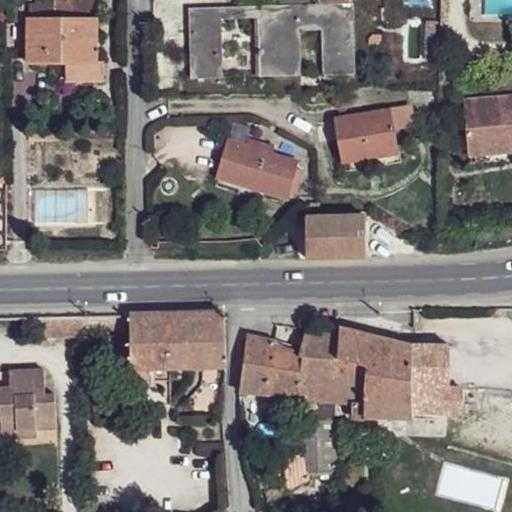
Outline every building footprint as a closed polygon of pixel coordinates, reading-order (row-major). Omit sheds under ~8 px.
[(255,18),(257,77),(300,75),(299,30),(323,29),(324,74),(354,73),(352,5),(350,5),(349,0),(327,0),(328,5),(318,6),(317,0),(279,0),(280,7),(255,8),(255,18)] [(27,18),(27,40),(27,52),(27,63),(66,63),(67,82),(103,81),(103,62),(97,62),(97,18),(95,18),(95,3),(54,3),(36,3),(36,9),(30,9),(30,18),(27,18)] [(255,8),(221,9),(221,20),(255,18),(255,8)] [(191,10),(192,78),(223,77),(221,20),(221,9),(191,10)] [(436,21),(426,21),(425,58),(435,58),(436,21)] [(27,40),(17,40),(17,53),(27,52),(27,40)] [(511,96),(466,100),(470,149),(511,145),(511,96)] [(336,119),(343,163),(398,153),(394,128),(413,125),(410,106),(336,119)] [(229,140),(219,172),(242,179),(240,186),(287,200),(289,194),(296,196),(303,172),(296,170),(299,161),(271,153),(273,148),(262,145),(260,149),(249,146),(229,140)] [(262,145),(250,141),(249,146),(260,149),(262,145)] [(511,145),(470,149),(471,156),(511,152),(511,145)] [(398,153),(343,163),(345,172),(400,163),(398,153)] [(242,179),(219,172),(217,178),(240,186),(242,179)] [(306,217),(306,246),(307,260),(366,258),(366,245),(365,216),(306,217)] [(130,316),(132,387),(153,386),(153,370),(226,368),(224,313),(130,316)] [(41,317),(41,338),(84,337),(84,316),(41,317)] [(340,327),(339,338),(338,359),(338,403),(353,403),(353,415),(354,416),(356,417),(358,418),(365,418),(365,415),(390,416),(390,412),(413,411),(413,345),(340,327)] [(306,330),(299,355),(275,346),(276,342),(248,335),(240,391),(338,403),(338,359),(339,338),(306,330)] [(413,345),(413,411),(465,414),(463,386),(453,386),(453,346),(413,345)] [(9,372),(10,388),(0,388),(0,405),(0,406),(1,432),(36,430),(57,429),(55,394),(46,395),(45,370),(9,372)] [(390,416),(365,415),(365,418),(413,420),(413,411),(390,412),(390,416)] [(303,419),(310,473),(339,472),(339,420),(303,419)] [(36,430),(1,432),(2,439),(36,437),(36,430)] [(302,454),(287,457),(290,491),(305,483),(302,454)]
